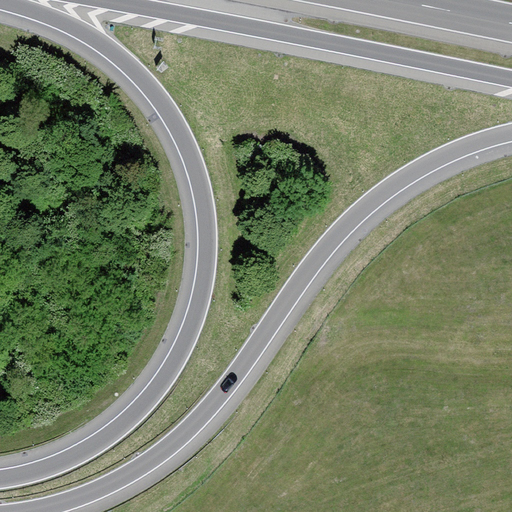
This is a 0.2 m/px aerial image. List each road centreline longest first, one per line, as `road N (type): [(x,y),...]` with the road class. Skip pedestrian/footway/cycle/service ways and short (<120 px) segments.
road 1 (motorway): [(0,0),(90,38),(157,97),(192,162),(206,245),(186,335),(142,404),(78,452),(0,477)]
road 2 (motorway): [(35,511),(97,492),(160,456),(228,388),(313,266),(364,211),(428,166),(511,134)]
road 3 (motorway): [(95,0),(511,81)]
road 4 (motorway): [(387,0),(511,25)]
